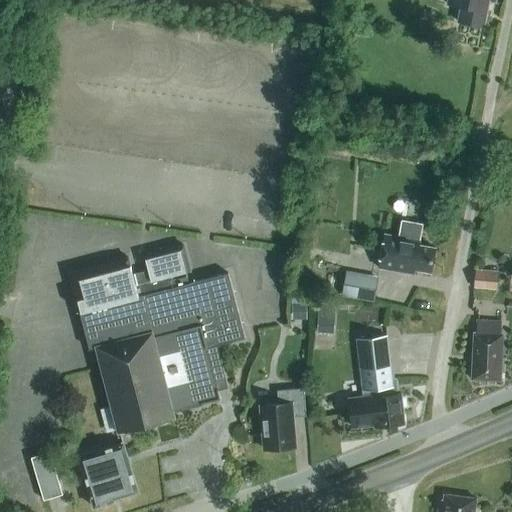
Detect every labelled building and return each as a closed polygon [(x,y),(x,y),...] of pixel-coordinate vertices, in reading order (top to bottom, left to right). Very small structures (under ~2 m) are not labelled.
[(492,1),(492,0),(444,0),(444,4),(458,6),(456,21),(481,26),(485,0),(492,1)] [(377,146),(337,136),(334,148),(374,158),(377,146)] [(444,149),(421,144),(418,158),(436,162),(435,169),(440,170),(444,149)] [(511,154),(509,168),(502,166),(499,178),(511,181),(511,154)] [(385,232),(379,268),(416,274),(416,269),(433,272),(438,246),(421,243),(422,238),(424,224),(401,220),(398,234),(385,232)] [(230,272),(189,283),(186,272),(191,270),(184,244),(145,255),(150,273),(134,277),(129,257),(70,272),(90,348),(96,346),(118,432),(175,417),(172,407),(220,394),(207,347),(246,337),(230,272)] [(481,266),(480,286),(504,287),(505,268),(481,266)] [(373,302),(377,276),(346,271),(341,296),(373,302)] [(317,308),(316,332),(334,333),(335,308),(317,308)] [(500,333),(501,321),(477,320),(477,332),(474,332),(472,377),(471,378),(500,380),(502,334),(500,333)] [(391,378),(386,335),(357,339),(363,395),(347,397),(351,429),(402,423),(400,405),(402,404),(401,393),(395,393),(393,378),(391,378)] [(263,450),(297,447),(294,417),(306,415),(304,388),(276,390),(278,402),(258,404),(263,450)] [(94,507),(114,501),(113,499),(138,491),(122,441),(78,455),(94,507)] [(44,499),(62,494),(50,451),(31,457),(44,499)] [(474,511),(476,497),(445,493),(444,499),(439,498),(437,511),(474,511)]
